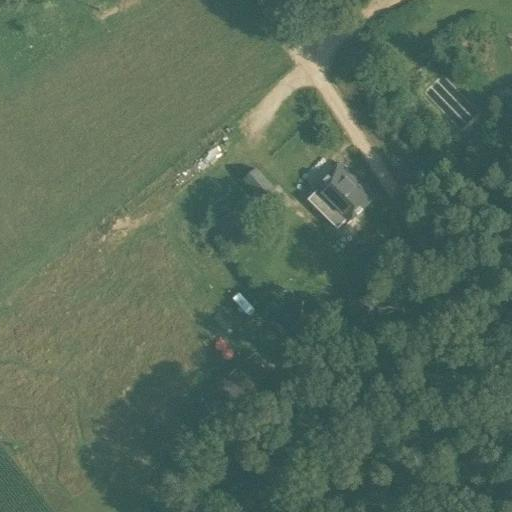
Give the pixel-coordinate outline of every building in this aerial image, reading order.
[(466,117),(473,111),(461,98),(454,104),(466,117)] [(373,198),(341,165),(311,194),(334,218),(327,226),(335,234),(342,226),(343,227),(373,198)] [(256,169),(242,182),(270,213),(284,199),(256,169)] [(242,214),(218,230),(228,245),(253,228),(242,214)] [(279,328),(227,378),(244,395),(296,345),(279,328)]
